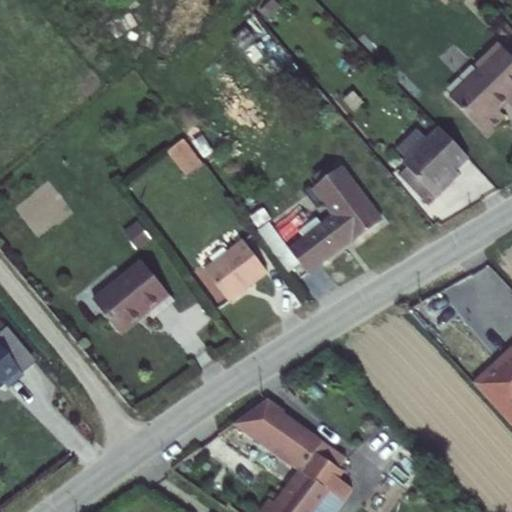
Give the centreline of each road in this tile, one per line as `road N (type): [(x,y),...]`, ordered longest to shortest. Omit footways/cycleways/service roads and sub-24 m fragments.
road 1 (tertiary): [(55,511),(271,359),(511,212)]
road 2 (track): [(0,274),(140,448)]
